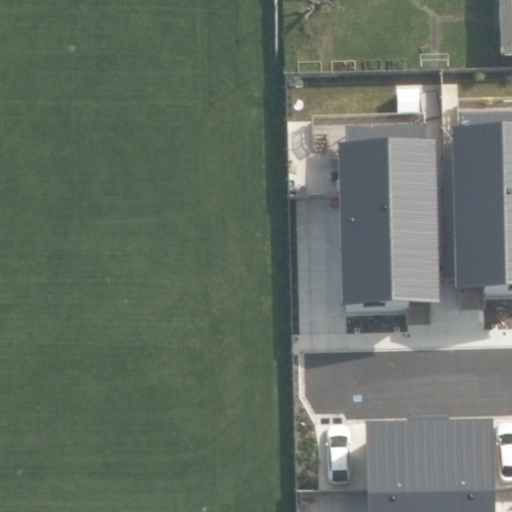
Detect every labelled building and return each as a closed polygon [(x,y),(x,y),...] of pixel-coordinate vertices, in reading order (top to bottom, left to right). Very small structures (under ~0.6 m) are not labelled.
[(511,0),(499,0),(501,59),(511,58),(511,0)] [(446,129),(407,128),(406,194),(446,194),(446,129)] [(448,272),(406,272),(407,335),(449,335),(448,272)] [(340,399),(294,397),(292,442),(338,444),(340,399)] [(511,511),(511,431),(464,431),(462,511),(511,511)]
